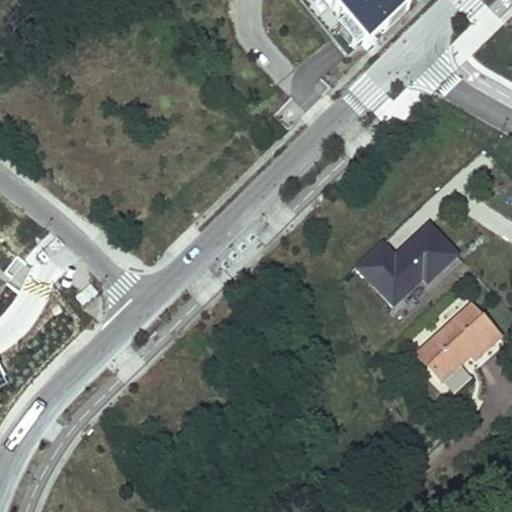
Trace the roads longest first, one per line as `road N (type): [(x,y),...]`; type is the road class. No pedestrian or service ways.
road 1 (residential): [(411,48),(147,306)]
road 2 (residential): [(147,306),(17,440),(0,477)]
road 3 (residential): [(147,306),(0,177)]
road 4 (residential): [(411,48),(460,95),(511,122)]
